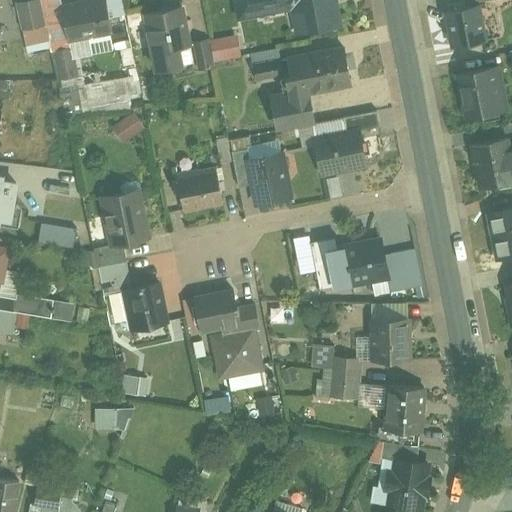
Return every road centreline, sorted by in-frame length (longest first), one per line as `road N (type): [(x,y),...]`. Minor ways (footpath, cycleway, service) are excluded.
road 1 (residential): [(437,191),(476,399),(479,431),(466,500)]
road 2 (residential): [(437,191),(227,233),(196,264)]
road 3 (residential): [(399,0),(437,191)]
